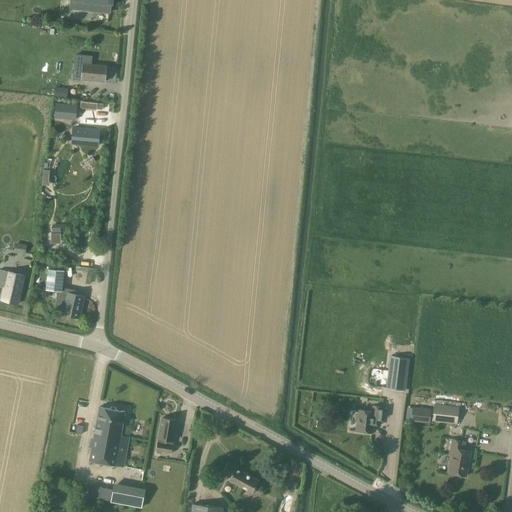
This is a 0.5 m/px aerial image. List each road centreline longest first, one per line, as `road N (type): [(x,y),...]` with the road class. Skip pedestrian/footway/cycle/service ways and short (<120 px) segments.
road 1 (tertiary): [(411,511),(94,346)]
road 2 (unclassified): [(94,346),(135,0)]
